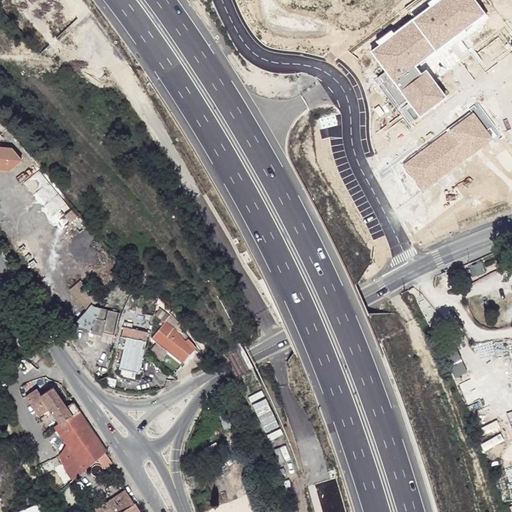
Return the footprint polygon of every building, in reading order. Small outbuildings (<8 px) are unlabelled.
[(442,0),(375,51),(399,83),(396,85),(387,73),(378,79),(400,107),(412,98),(426,117),(453,97),(432,70),(428,74),(422,66),(451,44),(467,65),(464,67),(471,76),(485,66),(465,40),(496,17),(482,0),(442,0)] [(472,112),(401,163),(421,191),(492,139),(472,112)] [(0,166),(0,167),(5,172),(10,173),(24,162),(13,149),(0,146),(0,166)] [(485,265),(472,266),(473,276),(486,275),(485,265)] [(88,283),(76,291),(92,314),(103,306),(88,283)] [(97,314),(96,317),(106,320),(109,311),(101,309),(97,314)] [(96,317),(92,333),(103,336),(104,333),(114,335),(120,314),(109,311),(106,320),(96,317)] [(168,320),(154,339),(185,364),(195,352),(168,320)] [(128,339),(127,345),(131,346),(130,350),(141,353),(142,349),(146,350),(150,333),(134,329),(134,325),(126,322),(122,337),(128,339)] [(127,345),(121,369),(140,374),(146,350),(142,349),(141,353),(130,350),(131,346),(127,345)] [(446,358),(457,378),(470,371),(460,351),(446,358)] [(37,388),(26,395),(39,414),(49,406),(59,421),(55,425),(68,443),(58,454),(68,476),(95,457),(104,451),(106,450),(72,400),(65,405),(51,385),(40,392),(37,388)] [(104,451),(95,457),(101,467),(110,461),(104,451)] [(140,511),(125,487),(95,507),(96,511),(140,511)] [(46,511),(42,502),(18,511),(46,511)]
